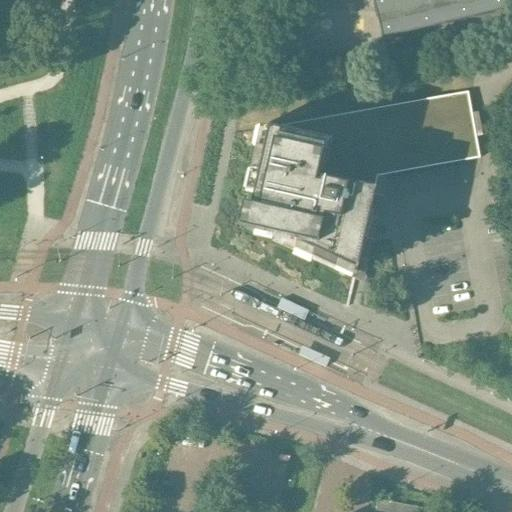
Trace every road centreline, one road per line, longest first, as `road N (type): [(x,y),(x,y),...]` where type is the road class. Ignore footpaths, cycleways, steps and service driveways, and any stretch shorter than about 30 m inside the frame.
road 1 (secondary): [(118,335),(202,0)]
road 2 (secondary): [(146,0),(134,104),(72,325)]
road 3 (tertiary): [(373,434),(211,361),(118,335)]
road 4 (tertiary): [(107,375),(373,434)]
road 5 (secondary): [(59,368),(14,511)]
road 6 (tertiary): [(511,486),(373,434)]
road 7 (secondary): [(67,511),(107,375)]
